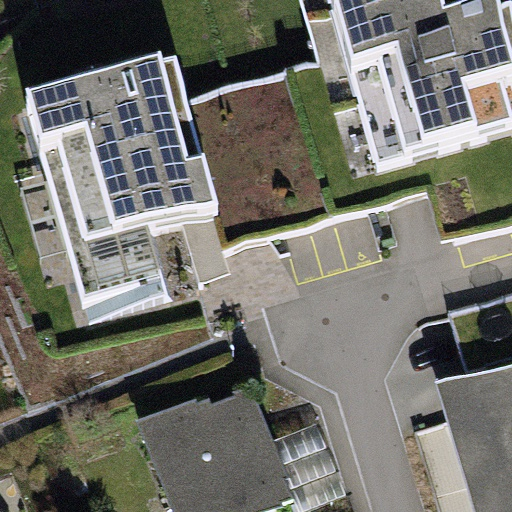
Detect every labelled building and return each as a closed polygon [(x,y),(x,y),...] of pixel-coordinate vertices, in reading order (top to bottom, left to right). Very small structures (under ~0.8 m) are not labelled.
[(511,59),(494,0),(329,0),(381,175),(511,136),(511,59)] [(176,65),(29,107),(83,301),(160,279),(147,233),(218,213),(176,65)] [(496,388),(511,383),(511,299),(452,317),(467,373),(490,367),(496,388)] [(511,511),(511,383),(496,388),(452,401),(485,511),(511,511)] [(139,430),(172,511),(278,511),(283,510),(282,506),(293,502),(285,483),(289,481),(275,447),(258,404),(242,398),(213,410),(210,405),(199,409),(197,406),(139,430)] [(317,429),(275,447),(289,481),(285,483),(293,502),(297,511),(317,511),(347,500),(317,429)]
